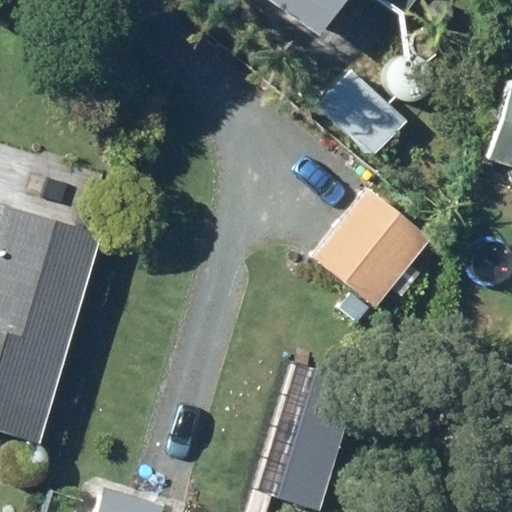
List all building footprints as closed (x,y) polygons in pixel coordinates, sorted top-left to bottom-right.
[(233,0),(288,39),(315,0),(359,0),(385,18),(396,0),(233,0)] [(301,107),(357,158),(391,121),(335,70),(301,107)] [(474,162),(480,164),(471,192),(511,205),(511,88),(499,84),(474,162)] [(339,293),(327,307),(346,322),(375,285),(389,297),(407,273),(393,262),(425,222),(371,180),(358,196),(350,189),(295,258),(339,293)] [(0,439),(17,444),(79,238),(0,213),(0,439)] [(141,511),(143,508),(83,489),(75,511),(141,511)]
